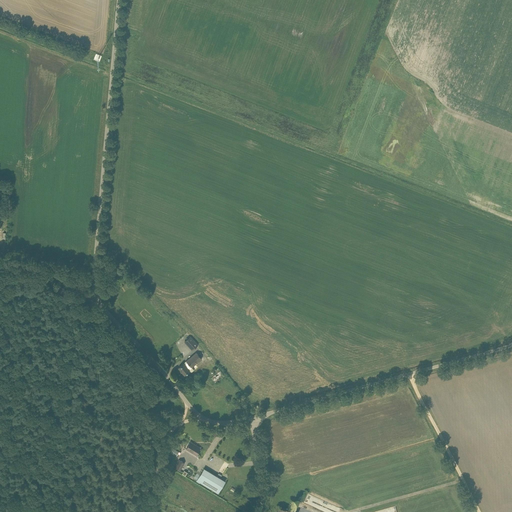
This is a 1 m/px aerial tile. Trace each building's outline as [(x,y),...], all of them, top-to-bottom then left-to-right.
[(190,336),(184,341),(192,350),(198,344),(190,336)] [(184,375),(186,373),(190,370),(191,372),(194,370),(191,367),(201,359),(196,353),(186,361),(184,363),(183,363),(178,368),(184,375)] [(210,379),(216,385),(226,377),(220,370),(210,379)] [(186,448),(196,454),(200,448),(190,442),(186,448)] [(180,470),(184,463),(179,460),(175,467),(180,470)] [(217,476),(204,468),(197,480),(218,493),(225,481),(220,478),(222,475),(218,473),(217,476)]
